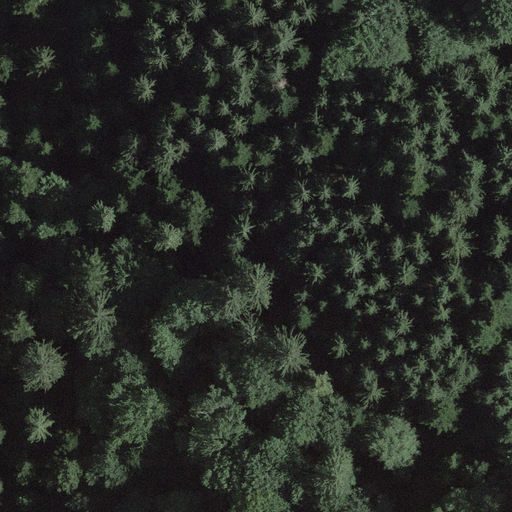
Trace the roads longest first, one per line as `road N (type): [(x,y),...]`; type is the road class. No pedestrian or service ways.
road 1 (track): [(511,51),(437,50),(311,84),(0,294)]
road 2 (track): [(511,342),(487,362),(409,472)]
road 3 (track): [(0,96),(72,0)]
